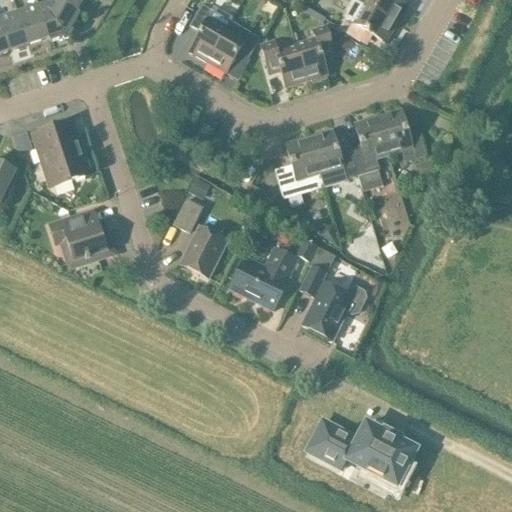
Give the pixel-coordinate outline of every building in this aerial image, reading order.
[(70,31),(79,15),(50,0),(46,0),(42,7),(39,8),(49,44),(57,41),(58,44),(68,41),(73,33),(70,31)] [(83,0),(50,0),(79,15),(76,13),(83,0)] [(354,0),(353,2),(362,7),(396,26),(407,7),(394,0),(354,0)] [(49,44),(39,8),(38,6),(17,13),(27,46),(47,40),(49,44)] [(206,65),(225,31),(231,21),(214,11),(212,13),(201,7),(188,28),(199,34),(187,54),(206,65)] [(362,7),(352,24),(345,20),(338,32),(359,44),(365,33),(385,45),(396,26),(362,7)] [(27,46),(17,13),(0,18),(0,32),(7,53),(27,46)] [(225,31),(206,65),(225,76),(235,57),(247,64),(248,62),(259,41),(239,29),(230,24),(225,31)] [(310,32),(313,41),(294,47),(305,84),(326,77),(322,64),(335,60),(326,28),(310,32)] [(338,34),(334,41),(337,42),(335,46),(347,53),(353,44),(353,43),(338,34)] [(268,79),(280,75),(285,90),(305,84),(294,47),(276,52),(274,43),(259,47),(268,79)] [(388,157),(400,154),(401,153),(404,165),(426,158),(419,134),(407,137),(400,113),(377,119),(388,157)] [(361,151),(350,154),(357,179),(362,193),(382,188),(378,173),(379,173),(375,161),(388,157),(377,119),(353,126),(361,151)] [(50,189),(88,177),(87,176),(86,176),(86,174),(88,170),(85,162),(81,160),(81,159),(81,158),(81,157),(80,157),(78,149),(78,148),(77,148),(70,125),(70,124),(32,136),(33,137),(50,188),(49,188),(50,189)] [(331,133),(308,139),(320,178),(319,178),(323,190),(346,183),(346,182),(357,179),(350,154),(339,158),(331,133)] [(320,178),(308,139),(285,146),(291,168),(273,172),(282,202),(323,191),(319,178),(320,178)] [(428,164),(415,168),(420,182),(432,178),(433,178),(432,177),(428,164)] [(0,202),(14,173),(12,172),(11,169),(5,166),(1,167),(0,165),(0,202)] [(195,181),(187,195),(201,202),(209,188),(195,181)] [(262,201),(265,196),(251,187),(248,193),(245,197),(259,206),(262,201)] [(189,235),(201,210),(185,202),(172,227),(189,235)] [(91,214),(48,228),(55,247),(61,245),(65,244),(72,265),(79,263),(80,267),(113,256),(104,231),(99,233),(97,227),(92,213),(91,214)] [(319,234),(318,238),(337,248),(336,244),(331,227),(324,227),(319,232),(319,234)] [(208,281),(227,243),(198,229),(179,266),(208,281)] [(308,264),(316,250),(301,243),(294,257),(308,264)] [(317,251),(308,269),(311,270),(324,276),(332,259),(333,258),(318,250),(317,251)] [(286,281),(296,262),(274,251),(264,271),(244,260),(228,291),(273,313),(288,282),(286,281)] [(349,292),(346,297),(320,283),(324,276),(311,270),(300,293),(314,300),(300,327),(332,343),(346,314),(351,316),(357,314),(365,299),(363,294),(355,290),(349,292)] [(322,424),(305,455),(342,474),(348,462),(395,486),(413,453),(396,444),(397,442),(384,435),(383,437),(366,428),(358,443),(322,424)] [(302,460),(297,471),(307,476),(313,465),(302,460)] [(401,497),(392,511),(406,511),(411,503),(401,497)]
